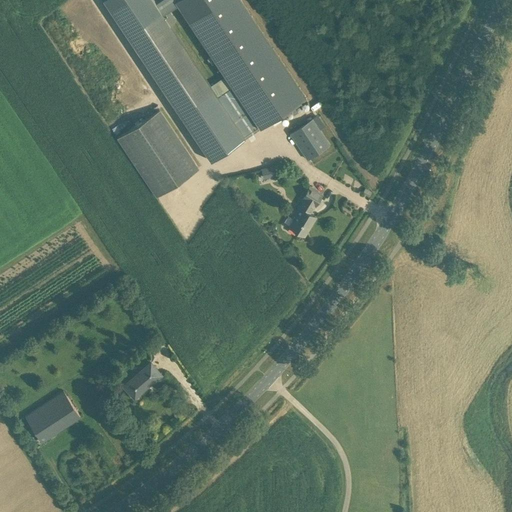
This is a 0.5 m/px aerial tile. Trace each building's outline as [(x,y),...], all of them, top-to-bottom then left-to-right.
[(240,0),(158,0),(155,3),(152,0),(104,0),(211,159),(305,97),(240,0)] [(118,137),(158,197),(202,168),(162,108),(118,137)] [(290,130),(307,156),(328,142),(311,116),(290,130)] [(282,174),(280,164),(271,166),(273,176),(282,174)] [(289,225),(296,229),(304,234),(316,216),(310,212),(315,204),(315,205),(322,194),(314,189),(310,187),(303,198),(299,205),(292,216),(294,218),(289,225)] [(124,385),(135,397),(162,373),(151,361),(124,385)] [(25,415),(42,440),(80,415),(64,390),(25,415)]
